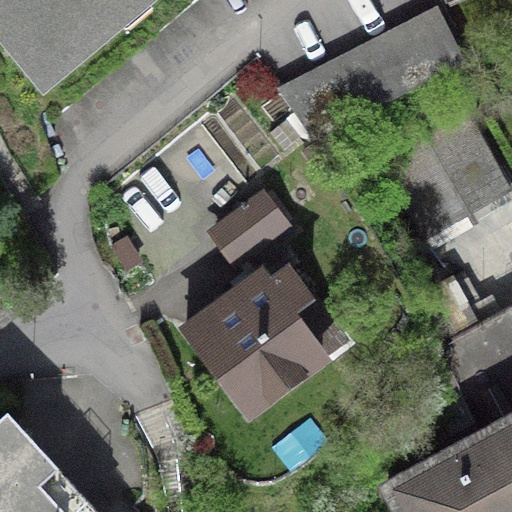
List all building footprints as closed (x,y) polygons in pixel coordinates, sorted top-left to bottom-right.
[(178,0),(0,0),(0,40),(12,55),(6,61),(47,109),(178,0)] [(335,62),(361,113),(462,62),(436,9),(335,62)] [(309,75),(336,126),(361,113),(335,62),(309,75)] [(336,126),(309,75),(278,91),(312,139),(336,126)] [(460,99),(372,148),(420,234),(508,185),(460,99)] [(282,227),(261,199),(216,232),(237,260),(282,227)] [(259,292),(195,339),(249,412),(344,342),(290,269),(268,286),(261,275),(252,282),(259,292)] [(403,511),(511,511),(511,331),(502,313),(474,328),(449,281),(423,295),(422,320),(431,352),(451,340),(447,349),(492,432),(390,487),(403,511)] [(98,511),(7,413),(0,419),(0,511),(98,511)]
